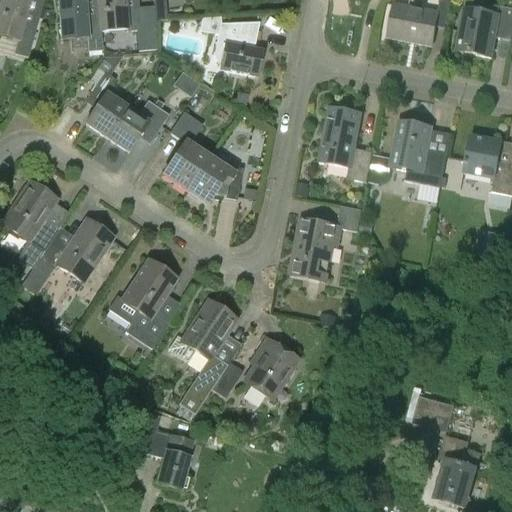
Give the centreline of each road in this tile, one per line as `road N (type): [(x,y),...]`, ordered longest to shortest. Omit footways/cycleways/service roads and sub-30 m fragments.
road 1 (residential): [(306,62),(266,255),(251,265),(227,265),(46,145),(21,139),(0,158)]
road 2 (residential): [(306,62),(511,101)]
